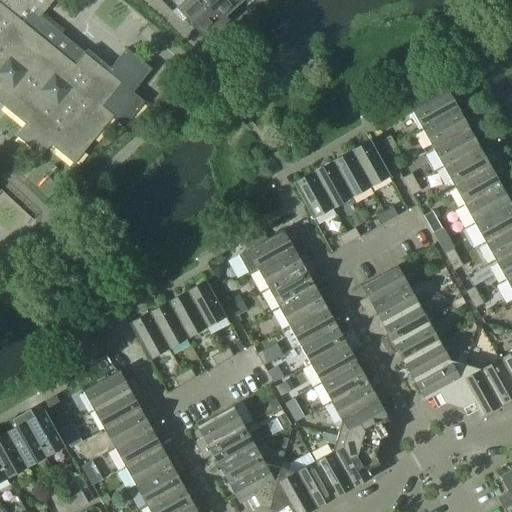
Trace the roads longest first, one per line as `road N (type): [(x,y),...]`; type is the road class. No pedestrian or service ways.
road 1 (residential): [(428,454),(305,223)]
road 2 (residential): [(220,511),(137,362)]
